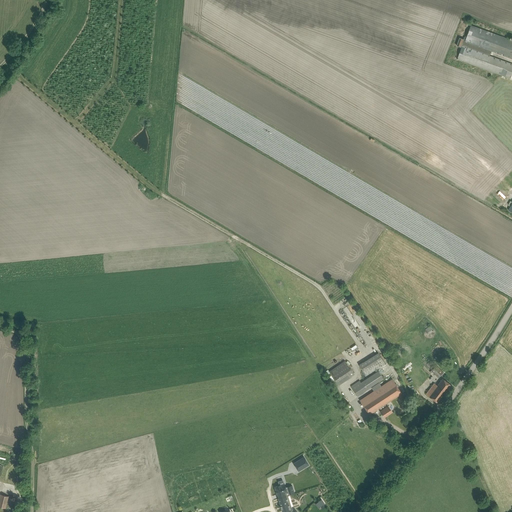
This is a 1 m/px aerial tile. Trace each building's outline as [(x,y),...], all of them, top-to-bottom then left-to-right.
[(464,39),(462,45),(477,51),(490,56),(492,51),(511,58),(511,40),(471,25),(466,40),(464,39)] [(462,45),(457,59),(510,78),(511,73),(511,63),(490,56),(477,51),(462,45)] [(472,130),(511,168),(511,161),(475,126),(472,130)] [(511,171),(469,130),(466,133),(511,178),(511,171)] [(511,187),(511,181),(464,137),(462,140),(470,147),(468,149),(487,167),(488,165),(511,187)] [(503,200),(511,191),(459,143),(457,145),(466,153),(464,155),(455,147),(451,152),(450,152),(446,157),(446,156),(442,161),(471,188),(476,183),(480,186),(483,182),(503,200)] [(359,364),(366,376),(386,364),(378,352),(359,364)] [(345,361),(329,371),(337,383),(353,373),(345,361)] [(431,370),(438,377),(443,373),(436,365),(431,370)] [(402,393),(395,383),(392,379),(381,386),(379,382),(383,379),(378,371),(361,382),(359,380),(351,386),(357,396),(371,387),(374,391),(360,400),(367,410),(369,414),(379,408),(385,417),(392,412),(388,406),(387,406),(385,404),(402,393)] [(429,396),(433,399),(437,402),(450,385),(443,379),(437,386),(434,383),(426,394),(429,396)] [(365,417),(355,424),(360,431),(370,424),(365,417)] [(304,457),(294,463),(299,471),(309,465),(304,457)] [(283,480),(278,481),(279,485),(275,487),(277,495),(278,495),(278,494),(281,493),(282,497),(279,498),(278,498),(290,495),(289,494),(294,493),(292,485),(286,487),(284,484),(283,480)] [(313,493),(314,492),(312,490),(301,499),(307,506),(316,498),(313,493)] [(1,494),(0,497),(0,506),(6,508),(9,496),(1,494)] [(290,495),(278,498),(281,506),(280,506),(281,506),(282,508),(281,508),(281,509),(282,509),(282,511),(283,511),(286,511),(291,511),(286,496),(290,495)]
